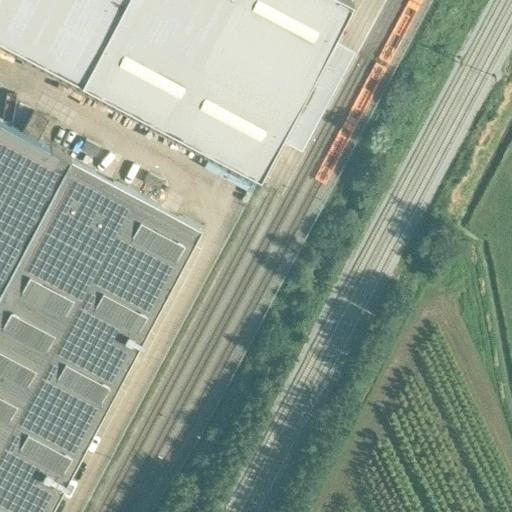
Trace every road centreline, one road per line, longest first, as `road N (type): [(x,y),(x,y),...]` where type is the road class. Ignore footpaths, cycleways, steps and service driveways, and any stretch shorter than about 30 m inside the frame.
road 1 (unknown): [(70,511),(209,229),(197,183),(126,123)]
road 2 (unknown): [(126,123),(0,65)]
